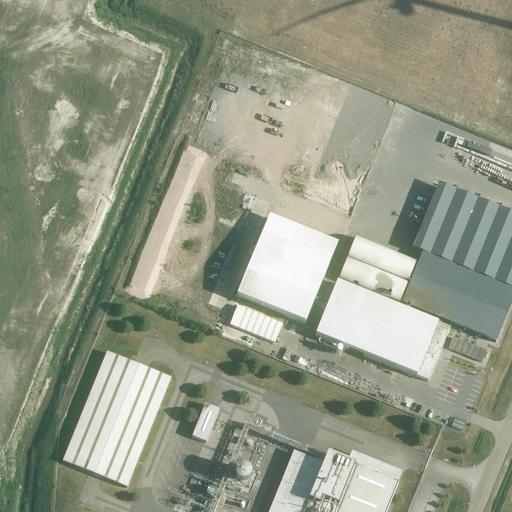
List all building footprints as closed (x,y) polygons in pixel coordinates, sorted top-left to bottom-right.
[(470,142),(467,148),(490,157),(492,151),(470,142)] [(511,213),(438,183),(411,249),(422,254),(511,290),(511,213)] [(237,298),(305,326),(336,249),(268,221),(237,298)] [(346,259),(407,284),(417,261),(355,236),(346,259)] [(496,342),(511,303),(511,290),(422,254),(401,304),(496,342)] [(346,259),(336,284),(397,309),(407,284),(346,259)] [(336,284),(314,337),(427,383),(449,330),(397,309),(336,284)] [(238,307),(230,326),(275,344),(283,325),(238,307)] [(453,338),(448,350),(482,363),(487,352),(453,338)] [(63,463),(127,489),(171,380),(107,353),(63,463)] [(219,411),(206,406),(192,438),(206,444),(219,411)] [(451,427),(462,432),(465,422),(455,418),(451,427)] [(200,463),(210,468),(218,452),(208,447),(200,463)] [(387,511),(399,484),(328,454),(304,511),(387,511)]
